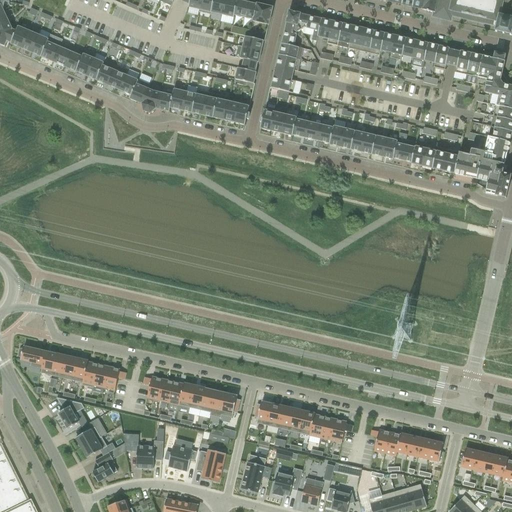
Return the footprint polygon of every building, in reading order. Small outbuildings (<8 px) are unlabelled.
[(160,0),(160,2),(171,7),(174,0),(177,0),(182,2),(188,5),(189,5),(188,8),(199,10),(198,13),(199,13),(201,0),(160,0)] [(201,0),(199,13),(210,15),(213,0),(201,0)] [(213,0),(210,15),(211,16),(211,13),(221,16),(225,0),(213,0)] [(225,0),(221,16),(234,18),(234,16),(237,1),(238,1),(237,0),(225,0)] [(423,11),(425,0),(413,0),(412,7),(422,10),(422,11),(423,11)] [(436,0),(425,0),(423,11),(434,13),(436,0)] [(436,0),(434,13),(441,15),(448,16),(451,0),(436,0)] [(511,0),(451,0),(448,16),(497,27),(511,30),(511,28),(511,27),(511,0)] [(237,1),(234,16),(253,20),(257,6),(256,5),(238,1),(237,1)] [(253,20),(253,22),(268,26),(272,8),(257,4),(256,5),(257,6),(253,20)] [(3,10),(0,11),(0,28),(10,25),(3,10)] [(297,33),(301,31),(289,12),(286,24),(287,24),(282,44),(293,47),(297,33)] [(317,37),(321,20),(300,15),(301,15),(289,12),(301,31),(304,28),(314,30),(311,41),(316,42),(317,37)] [(322,19),(321,20),(317,37),(328,39),(332,22),(322,19)] [(328,39),(327,44),(337,47),(343,24),(332,22),(328,39)] [(337,47),(348,49),(353,27),(343,24),(337,47)] [(0,45),(1,46),(4,47),(7,42),(11,43),(11,44),(16,32),(12,30),(10,25),(0,28),(0,45)] [(11,43),(11,44),(21,49),(30,27),(28,31),(18,27),(16,32),(11,44),(11,43)] [(30,27),(21,49),(31,53),(40,31),(30,27)] [(348,49),(358,52),(364,29),(353,27),(348,49)] [(358,52),(369,54),(374,32),(364,29),(358,52)] [(40,31),(31,53),(41,57),(47,43),(48,43),(51,35),(50,35),(48,40),(39,36),(41,32),(40,31)] [(369,54),(379,56),(381,52),(385,34),(374,32),(369,54)] [(381,52),(381,51),(391,54),(395,37),(385,34),(381,52)] [(47,43),(41,57),(53,62),(62,40),(51,35),(48,43),(47,43)] [(238,46),(238,47),(261,52),(263,41),(245,37),(242,48),(238,46)] [(400,61),(402,56),(406,39),(395,37),(391,54),(390,59),(400,61)] [(413,59),(417,41),(406,39),(402,56),(413,59)] [(62,40),(53,62),(64,67),(73,48),(61,43),(62,40)] [(424,61),(428,44),(417,41),(413,59),(411,66),(422,68),(424,61)] [(303,49),(293,47),(282,44),(281,44),(279,56),(300,61),(303,49)] [(435,64),(439,47),(428,44),(424,61),(435,64)] [(238,69),(235,80),(236,80),(241,82),(247,83),(253,84),(256,73),(255,73),(255,72),(256,68),(257,64),(257,63),(258,63),(261,52),(238,47),(235,58),(244,60),(243,61),(243,65),(242,69),(241,69),(238,69)] [(471,54),(460,52),(460,53),(453,51),(449,50),(449,49),(439,47),(435,64),(435,68),(444,70),(446,65),(450,66),(455,67),(456,67),(455,73),(466,76),(471,54)] [(73,48),(64,67),(76,72),(82,58),(82,57),(83,55),(72,51),(73,48)] [(82,58),(76,72),(86,77),(95,55),(85,50),(83,55),(82,57),(82,58)] [(478,78),(483,57),(471,54),(466,76),(478,78)] [(504,62),(504,60),(505,57),(505,56),(504,56),(501,55),(499,55),(496,54),(495,54),(495,55),(494,58),(493,59),(483,57),(478,78),(488,81),(484,97),(482,103),(511,110),(511,87),(510,87),(502,74),(505,62),(504,62)] [(95,55),(86,77),(96,81),(102,66),(103,66),(105,62),(104,62),(103,63),(94,59),(96,55),(95,55)] [(275,67),(277,68),(277,67),(293,71),(298,72),(300,61),(279,56),(276,66),(275,67)] [(102,66),(96,81),(108,86),(116,67),(105,62),(103,66),(102,66)] [(116,67),(108,86),(120,91),(128,72),(118,68),(116,67)] [(128,72),(120,91),(131,96),(136,85),(138,81),(137,80),(137,81),(126,76),(128,72)] [(291,81),(290,81),(275,77),(273,76),(273,78),(271,89),(279,91),(289,93),(293,94),(296,82),(291,81)] [(131,96),(129,99),(142,105),(150,85),(144,83),(138,81),(136,85),(131,96)] [(150,85),(142,105),(143,112),(150,114),(156,109),(157,109),(160,94),(154,92),(148,90),(150,86),(150,85)] [(173,97),(170,108),(170,109),(182,111),(187,88),(175,85),(172,97),(173,97)] [(187,88),(182,111),(192,114),(196,95),(186,93),(187,88)] [(196,95),(192,114),(203,116),(208,93),(207,93),(197,90),(196,95)] [(279,91),(277,99),(282,100),(283,95),(288,96),(289,93),(279,91)] [(208,93),(203,116),(213,118),(218,96),(208,93)] [(160,94),(157,109),(169,112),(170,109),(170,108),(173,97),(172,97),(160,94)] [(218,96),(213,118),(224,121),(229,98),(218,96)] [(229,98),(224,121),(234,123),(239,100),(238,103),(229,100),(229,98)] [(239,100),(234,123),(245,126),(246,120),(248,120),(249,114),(248,114),(250,103),(239,100)] [(511,121),(511,110),(482,103),(480,114),(484,115),(493,117),(511,121)] [(261,117),(260,123),(261,123),(260,129),(271,132),(276,111),(265,109),(263,117),(261,117)] [(286,116),(276,114),(276,111),(271,132),(282,134),(286,116)] [(282,134),(292,137),(296,118),(286,116),(282,134)] [(511,121),(493,117),(490,127),(511,132),(511,131),(511,121)] [(309,123),(296,120),(297,119),(296,118),(292,137),(293,137),(293,136),(305,139),(309,123)] [(309,123),(305,139),(317,141),(321,126),(309,123)] [(509,143),(511,132),(478,124),(475,135),(509,143)] [(333,127),(333,129),(321,126),(317,141),(329,144),(329,145),(333,127)] [(333,127),(329,145),(340,148),(344,129),(333,127)] [(355,132),(344,129),(340,148),(350,150),(355,132)] [(365,134),(355,132),(350,150),(361,153),(365,134)] [(376,137),(365,134),(361,153),(371,155),(376,137)] [(502,174),(509,143),(475,135),(474,142),(470,155),(459,153),(454,174),(477,180),(488,182),(485,194),(497,197),(499,197),(504,198),(506,199),(506,197),(508,187),(509,186),(511,178),(511,176),(510,176),(504,175),(502,174)] [(376,137),(371,155),(382,158),(386,139),(376,137)] [(397,142),(386,139),(382,158),(393,160),(397,142)] [(397,142),(393,160),(393,159),(411,163),(411,164),(416,143),(405,140),(404,146),(397,144),(397,142)] [(416,143),(411,164),(422,167),(427,145),(416,143)] [(432,169),(437,148),(427,145),(422,167),(432,169)] [(443,172),(448,150),(437,148),(432,169),(443,172)] [(454,174),(459,153),(448,150),(443,172),(454,174)] [(40,374),(41,374),(46,352),(24,347),(23,349),(21,349),(19,350),(18,356),(19,358),(21,358),(20,361),(31,363),(30,367),(41,370),(40,374)] [(51,376),(56,354),(46,352),(41,374),(51,376)] [(62,379),(67,357),(56,354),(51,376),(62,379)] [(72,381),(77,359),(67,357),(62,379),(72,381)] [(83,384),(88,362),(77,359),(72,381),(83,384)] [(93,386),(98,365),(88,362),(83,384),(82,386),(93,388),(93,386)] [(104,389),(109,367),(98,365),(93,386),(104,389)] [(120,370),(109,367),(104,389),(115,391),(118,379),(124,380),(126,374),(119,372),(120,370)] [(147,399),(158,401),(163,380),(152,378),(151,380),(145,378),(143,385),(150,386),(147,399)] [(169,404),(173,383),(163,380),(158,401),(169,404)] [(169,404),(179,406),(184,384),(183,385),(173,383),(169,404)] [(190,408),(195,387),(184,384),(179,406),(190,408)] [(200,411),(205,389),(195,387),(190,408),(200,411)] [(211,413),(216,392),(205,389),(200,411),(211,413)] [(221,416),(226,394),(216,392),(211,413),(210,416),(220,419),(221,416)] [(221,416),(232,418),(233,413),(237,414),(240,401),(236,400),(237,397),(226,394),(221,416)] [(82,404),(57,399),(64,411),(59,414),(68,430),(79,423),(74,415),(85,409),(82,404)] [(267,427),(272,405),(261,402),(261,405),(257,405),(254,418),(258,419),(256,424),(267,427)] [(278,429),(283,407),(272,405),(267,427),(278,429)] [(288,431),(294,410),(283,407),(278,429),(288,431)] [(299,434),(304,412),(294,410),(288,431),(299,434)] [(309,436),(315,414),(304,412),(299,434),(309,436)] [(320,439),(325,417),(315,415),(315,414),(309,436),(320,439)] [(331,441),(335,420),(325,417),(320,439),(331,441)] [(347,422),(335,420),(331,441),(342,444),(345,431),(351,433),(353,426),(346,425),(347,422)] [(75,439),(81,449),(101,438),(101,437),(100,438),(95,428),(75,439)] [(390,433),(383,432),(380,431),(379,431),(378,433),(372,431),(370,436),(376,437),(377,438),(374,452),(385,454),(390,433)] [(385,454),(396,457),(397,452),(396,452),(400,436),(394,434),(391,434),(390,433),(385,454)] [(139,435),(123,434),(126,452),(137,453),(136,468),(154,469),(154,461),(162,461),(163,442),(154,442),(154,448),(138,447),(139,435)] [(228,445),(229,438),(222,437),(220,436),(217,436),(211,434),(209,434),(208,440),(228,445)] [(411,437),(400,435),(400,436),(396,452),(397,452),(407,455),(411,437)] [(422,440),(411,437),(407,455),(418,457),(422,440)] [(101,438),(81,449),(87,459),(100,451),(103,457),(109,453),(115,450),(112,444),(107,447),(101,438)] [(276,439),(274,446),(284,448),(286,442),(276,439)] [(432,442),(422,440),(418,457),(428,460),(432,442)] [(428,460),(439,462),(443,445),(432,442),(428,460)] [(0,511),(34,511),(30,506),(29,506),(27,501),(28,501),(0,444),(0,511)] [(173,446),(168,467),(175,469),(174,470),(180,472),(181,470),(187,472),(190,460),(194,461),(197,452),(173,446)] [(201,452),(196,471),(203,472),(201,480),(218,484),(225,454),(208,450),(207,454),(201,452)] [(472,470),(476,452),(465,450),(461,467),(472,470)] [(483,472),(487,455),(476,452),(472,470),(483,472)] [(99,469),(92,473),(98,483),(118,472),(113,465),(115,464),(109,453),(95,461),(99,469)] [(493,475),(497,457),(487,455),(483,472),(493,475)] [(504,477),(507,461),(508,461),(508,460),(497,457),(493,475),(503,477),(504,477)] [(248,463),(241,490),(257,494),(262,477),(269,479),(272,469),(264,467),(263,467),(265,460),(256,458),(255,465),(248,463)] [(511,483),(511,461),(508,461),(507,461),(504,477),(503,477),(502,482),(511,483)] [(326,465),(323,480),(330,482),(334,467),(326,465)] [(352,467),(350,475),(360,477),(362,469),(352,467)] [(277,473),(272,492),(273,493),(273,495),(283,497),(283,495),(286,496),(290,497),(291,490),(297,492),(302,471),(294,469),(292,477),(277,473)] [(306,479),(301,502),(317,506),(323,483),(306,479)] [(413,510),(426,507),(420,485),(407,489),(413,510)] [(330,489),(327,501),(333,502),(331,509),(337,511),(346,511),(349,505),(354,503),(351,491),(345,493),(330,489)] [(407,511),(413,510),(407,489),(394,493),(399,511),(407,511)] [(399,511),(394,493),(382,496),(386,511),(399,511)] [(386,511),(382,496),(368,500),(371,511),(386,511)] [(468,511),(474,506),(464,496),(449,511),(468,511)] [(124,511),(132,509),(130,510),(126,500),(107,507),(109,511),(124,511)] [(163,511),(196,511),(198,506),(166,500),(163,511)]
